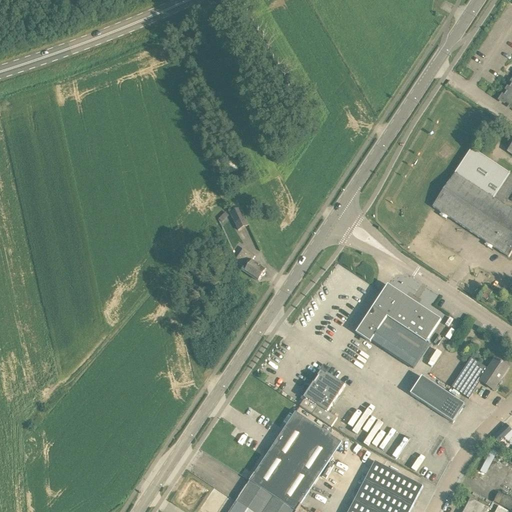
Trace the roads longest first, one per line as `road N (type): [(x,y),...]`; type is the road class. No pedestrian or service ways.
road 1 (tertiary): [(138,511),(334,218)]
road 2 (tertiary): [(334,218),(478,0)]
road 3 (unclassified): [(511,335),(334,218)]
road 4 (primary): [(0,77),(197,0)]
road 5 (unclassified): [(511,405),(469,448),(432,511)]
